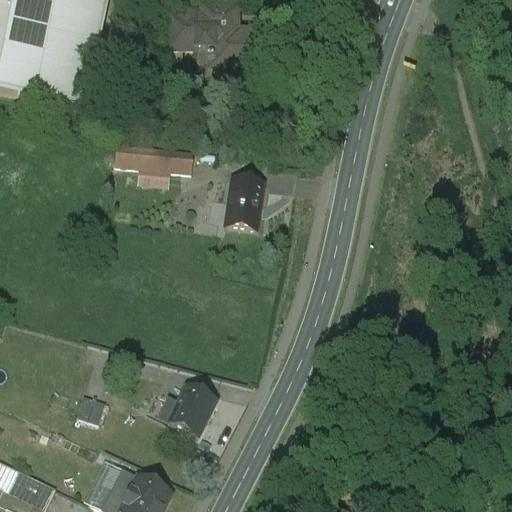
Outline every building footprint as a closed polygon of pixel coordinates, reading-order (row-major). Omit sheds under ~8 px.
[(104,0),(15,0),(0,73),(0,98),(81,115),(104,0)] [(0,0),(0,73),(15,0),(0,0)] [(267,37),(234,36),(234,12),(202,12),(202,20),(202,33),(209,33),(209,54),(209,63),(230,63),(230,72),(266,73),(267,37)] [(202,20),(166,20),(166,54),(209,54),(209,33),(202,33),(202,20)] [(192,159),(115,151),(113,171),(190,179),(192,159)] [(277,179),(277,194),(293,194),(293,179),(277,179)] [(261,189),(231,185),(224,231),(255,235),(261,189)] [(215,407),(185,392),(166,431),(195,445),(215,407)] [(104,410),(82,403),(75,424),(97,431),(104,410)] [(46,511),(53,498),(19,482),(10,501),(34,511),(46,511)] [(161,511),(168,500),(136,483),(121,511),(161,511)] [(34,511),(10,501),(3,497),(0,503),(0,511),(34,511)]
